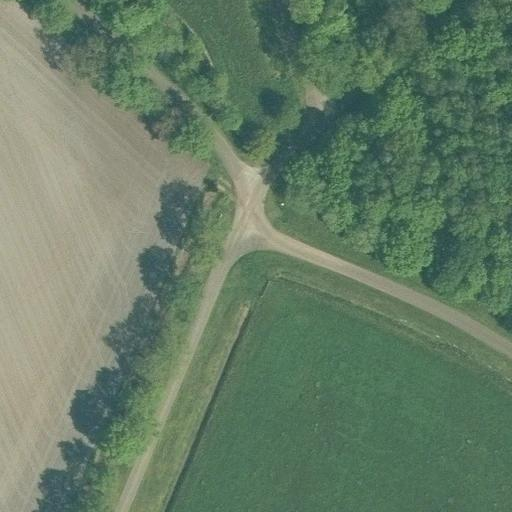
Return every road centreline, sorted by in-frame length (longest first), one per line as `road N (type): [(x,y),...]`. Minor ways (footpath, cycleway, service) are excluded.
road 1 (unclassified): [(118,511),(241,227)]
road 2 (unclassified): [(511,352),(419,299),(241,227)]
road 3 (unclassified): [(255,188),(447,0)]
road 4 (unclassified): [(255,188),(211,133),(68,0)]
